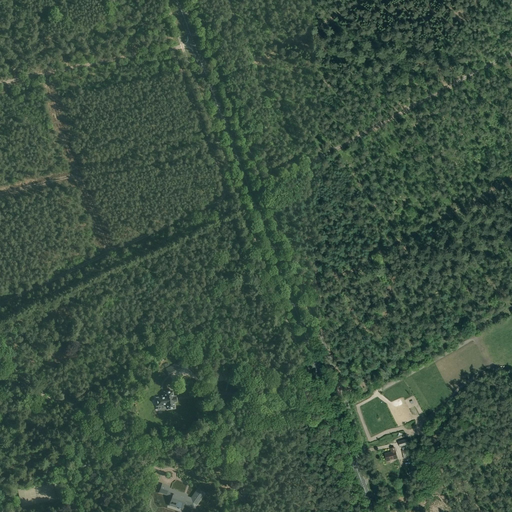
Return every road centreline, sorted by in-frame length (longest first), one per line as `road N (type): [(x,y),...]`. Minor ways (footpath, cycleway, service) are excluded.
road 1 (primary): [(373,511),(177,0)]
road 2 (track): [(172,48),(225,186),(222,198),(0,304)]
road 3 (track): [(0,83),(194,43)]
road 4 (track): [(110,252),(51,96)]
